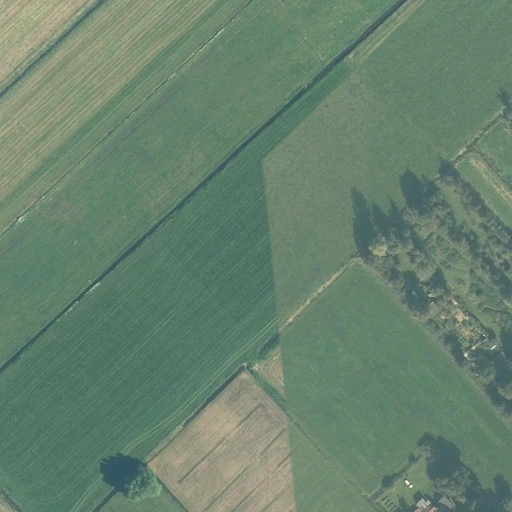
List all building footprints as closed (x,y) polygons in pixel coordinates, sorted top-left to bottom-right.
[(434,314),(441,308),(433,300),(427,306),(434,314)] [(486,337),(481,341),(487,347),(491,343),(486,337)] [(511,374),(511,373),(511,362),(510,360),(503,367),(511,374)] [(499,383),(493,376),(488,380),(495,388),(499,383)] [(436,508),(433,511),(449,511),(447,510),(453,505),(443,495),(437,500),(442,505),(439,508),(437,505),(435,507),(436,508)] [(418,511),(430,501),(428,499),(413,511),(418,511)] [(418,511),(431,511),(433,511),(436,508),(435,507),(430,501),(418,511)]
